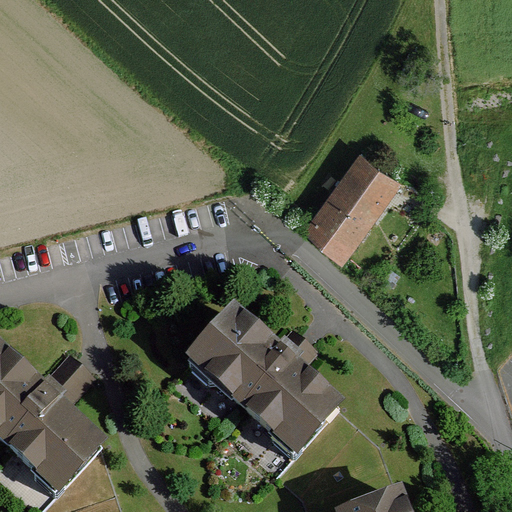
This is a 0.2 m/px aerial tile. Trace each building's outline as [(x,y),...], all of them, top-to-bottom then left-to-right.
[(314,219),(352,246),(367,225),(362,221),(395,175),(389,171),(386,175),(361,155),(351,168),(314,219)] [(352,246),(314,219),(303,233),(339,263),(352,246)] [(240,324),(206,362),(226,380),(219,388),(283,443),(289,436),(309,455),(344,416),(305,381),(279,358),(240,324)] [(295,340),(279,358),(305,381),(321,362),(295,340)] [(47,474),(67,493),(102,455),(64,420),(38,396),(0,360),(0,444),(40,482),(47,474)] [(226,380),(206,362),(196,373),(216,392),(219,388),(226,380)] [(69,364),(38,396),(64,420),(93,386),(69,364)] [(299,466),(309,455),(289,436),(283,443),(278,448),(299,466)] [(47,474),(40,482),(36,486),(56,505),(67,493),(47,474)]
